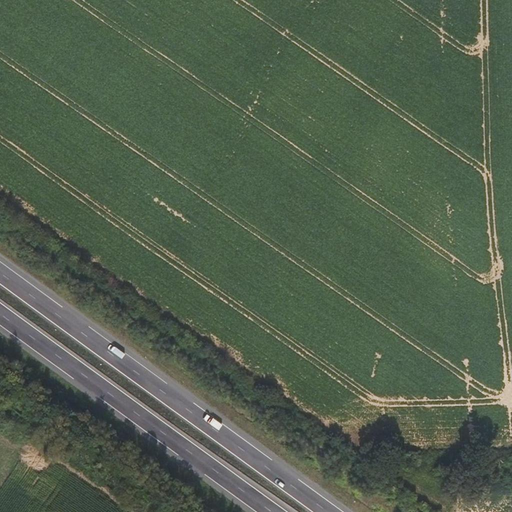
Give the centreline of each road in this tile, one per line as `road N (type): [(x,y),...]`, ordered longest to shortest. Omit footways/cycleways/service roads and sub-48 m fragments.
road 1 (trunk): [(322,511),(0,277)]
road 2 (trunk): [(0,314),(275,511)]
